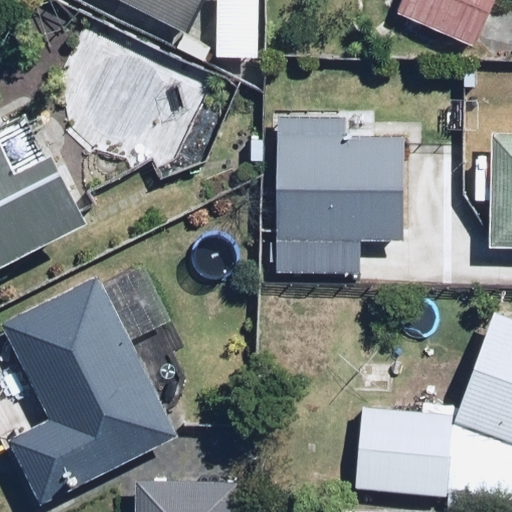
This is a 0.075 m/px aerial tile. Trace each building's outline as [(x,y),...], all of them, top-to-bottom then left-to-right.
[(207,0),(113,0),(186,40),(207,0)] [(511,0),(400,0),(396,10),(480,46),(499,0),(511,0)] [(211,157),(241,82),(177,57),(147,132),(165,176),(211,157)] [(0,263),(85,222),(25,98),(0,109),(0,263)] [(357,121),(280,117),(272,273),(358,277),(360,240),(404,242),(409,140),(356,137),(357,121)] [(511,137),(489,136),(485,242),(511,243),(511,137)] [(145,260),(102,282),(97,274),(0,322),(0,330),(2,334),(0,335),(0,438),(4,446),(14,442),(46,506),(180,438),(130,338),(174,316),(145,260)] [(353,487),(447,496),(445,511),(479,511),(480,499),(511,502),(511,323),(496,318),(461,416),(360,407),(353,487)] [(235,511),(236,483),(139,479),(137,511),(235,511)]
